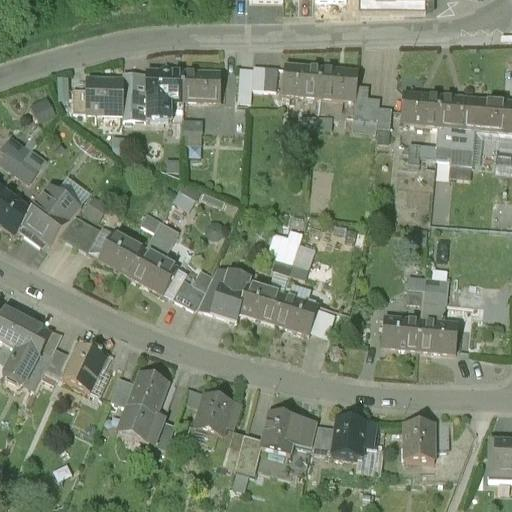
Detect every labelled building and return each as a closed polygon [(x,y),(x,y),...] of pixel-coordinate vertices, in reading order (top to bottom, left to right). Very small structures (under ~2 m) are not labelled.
[(384,0),(384,8),(389,8),(425,9),(429,9),(429,0),(384,0)] [(425,9),(389,8),(389,20),(425,21),(425,9)] [(265,75),(253,74),(253,76),(252,98),(264,98),(265,77),(265,75)] [(253,76),(240,75),(238,111),(251,111),(252,98),(253,76)] [(320,79),(284,76),(282,106),(318,109),(320,79)] [(278,78),(265,77),(264,98),(263,101),(276,102),(278,78)] [(220,79),(183,80),(183,110),(221,110),(220,79)] [(357,83),(320,79),(318,109),(355,112),(356,97),(357,83)] [(183,80),(146,80),(146,131),(171,131),(171,110),(183,110),(183,80)] [(122,90),(87,90),(87,102),(87,126),(122,126),(122,90)] [(367,98),(356,97),(355,112),(353,130),(363,131),(365,120),(366,110),(367,98)] [(87,102),(73,102),(74,126),(87,126),(87,102)] [(441,108),(403,105),(400,136),(438,139),(441,108)] [(55,123),(46,108),(32,116),(40,131),(55,123)] [(478,111),(441,108),(438,139),(475,142),(478,111)] [(379,111),(366,110),(365,120),(363,131),(377,132),(378,119),(379,111)] [(511,113),(478,111),(475,142),(511,145),(511,113)] [(390,121),(378,119),(377,132),(376,140),(388,142),(390,121)] [(317,127),(300,126),(299,139),(316,140),(317,127)] [(331,128),(317,127),(316,140),(330,141),(331,128)] [(200,130),(183,130),(184,153),(201,153),(200,130)] [(363,131),(353,130),(352,141),(376,144),(377,132),(363,131)] [(475,142),(438,139),(433,190),(451,192),(452,179),(470,181),(475,142)] [(376,140),(376,144),(375,155),(389,156),(390,142),(388,142),(376,140)] [(44,170),(11,149),(3,161),(7,164),(36,183),(44,170)] [(36,183),(7,164),(0,175),(15,185),(29,194),(36,183)] [(174,210),(188,217),(194,206),(180,199),(174,210)] [(31,224),(1,203),(0,203),(0,238),(14,248),(31,224)] [(152,240),(158,226),(145,221),(139,235),(152,240)] [(66,239),(44,223),(28,244),(50,260),(66,239)] [(146,262),(131,288),(164,307),(178,279),(164,271),(179,244),(161,234),(146,262)] [(289,287),(306,291),(313,256),(298,253),(301,240),(287,237),(285,244),(274,241),(269,268),(292,273),(289,287)] [(146,262),(114,244),(99,271),(131,288),(146,262)] [(283,297),(287,285),(272,280),(268,292),(283,297)] [(283,306),(249,296),(251,289),(229,281),(225,293),(224,297),(222,297),(213,326),(237,334),(240,325),(274,336),(283,306)] [(225,293),(212,289),(205,303),(197,321),(213,326),(222,297),(224,297),(225,293)] [(205,303),(181,290),(172,311),(196,323),(197,321),(205,303)] [(320,318),(283,306),(274,336),(311,347),(320,318)] [(50,344),(2,319),(0,323),(0,352),(18,362),(5,386),(6,392),(18,399),(23,396),(50,344)] [(421,331),(384,328),(381,360),(418,363),(421,331)] [(458,335),(421,331),(418,363),(456,367),(458,335)] [(106,369),(78,356),(73,368),(63,391),(90,403),(106,369)] [(73,368),(55,360),(44,382),(63,391),(73,368)] [(169,394),(140,383),(136,395),(127,418),(126,418),(117,442),(120,443),(122,448),(132,452),(137,449),(154,456),(163,431),(156,428),(169,394)] [(136,395),(119,388),(110,412),(127,418),(136,395)] [(233,414),(204,405),(193,442),(212,448),(221,451),(225,441),(233,414)] [(297,430),(268,423),(261,450),(258,460),(289,467),(297,430)] [(365,433),(335,429),(334,439),(331,467),(361,470),(365,433)] [(174,435),(163,431),(154,456),(166,460),(174,435)] [(433,435),(402,435),(403,473),(434,474),(433,435)] [(334,439),(316,438),(311,465),(331,467),(334,439)] [(193,442),(189,440),(184,453),(209,461),(212,448),(193,442)] [(244,446),(225,441),(221,451),(212,448),(209,461),(206,473),(235,481),(244,446)] [(261,450),(244,446),(235,481),(252,485),(258,460),(261,450)] [(511,454),(487,454),(487,491),(511,491),(511,454)]
